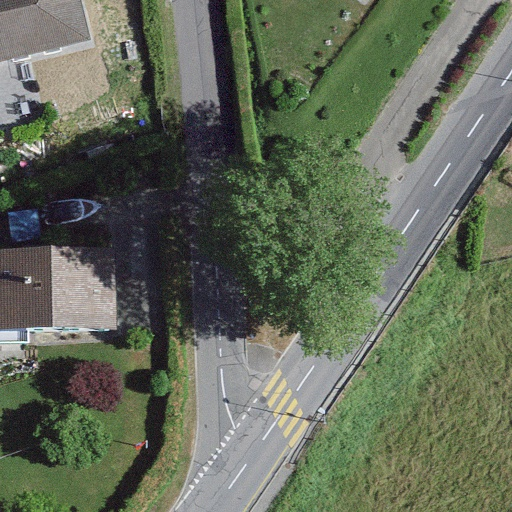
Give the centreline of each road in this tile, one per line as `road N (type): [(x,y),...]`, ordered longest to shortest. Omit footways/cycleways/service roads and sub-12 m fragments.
road 1 (secondary): [(511,71),(246,463)]
road 2 (residential): [(246,463),(222,386),(188,0)]
